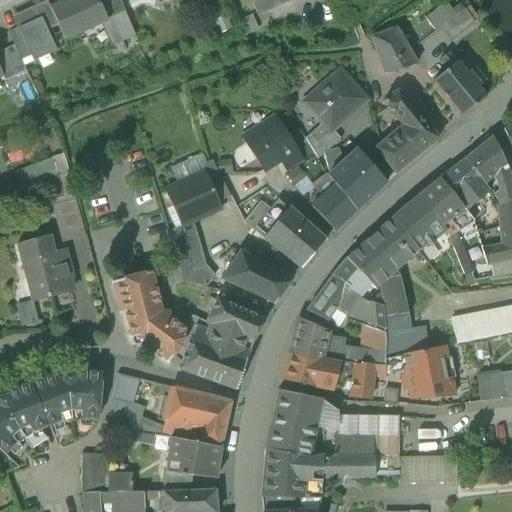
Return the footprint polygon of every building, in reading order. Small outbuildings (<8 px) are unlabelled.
[(67,0),(49,9),(57,26),(58,27),(64,41),(100,25),(106,22),(106,21),(96,0),(67,0)] [(96,0),(106,21),(111,19),(124,12),(118,0),(96,0)] [(251,0),(257,15),(291,0),(251,0)] [(446,4),(425,19),(435,32),(441,28),(456,16),(446,4)] [(43,6),(14,19),(28,50),(32,58),(52,49),(45,32),(58,27),(57,26),(49,9),(45,11),(43,6)] [(456,16),(441,28),(450,41),(473,24),(463,11),(456,16)] [(124,12),(111,19),(121,43),(135,37),(124,12)] [(106,22),(100,25),(110,48),(121,43),(111,19),(106,21),(106,22)] [(28,50),(18,28),(8,33),(18,55),(28,50)] [(396,29),(371,38),(385,76),(416,66),(396,29)] [(13,46),(0,52),(0,73),(0,75),(4,82),(25,72),(13,46)] [(466,75),(456,63),(457,63),(449,53),(438,61),(446,71),(432,82),(461,117),(485,98),(477,89),(480,86),(469,72),(466,75)] [(339,71),(303,104),(321,124),(329,133),(332,131),(366,101),(339,71)] [(404,98),(397,92),(382,104),(401,127),(417,113),(404,98)] [(401,127),(375,149),(395,176),(438,140),(417,113),(401,127)] [(273,118),(258,128),(262,135),(247,145),(264,172),(279,162),(295,152),(278,125),(273,118)] [(321,124),(304,140),(317,160),(323,154),(325,153),(326,151),(327,152),(340,140),(332,131),(329,133),(321,124)] [(511,125),(503,130),(511,152),(511,125)] [(505,167),(491,138),(463,161),(483,185),(493,177),(505,167)] [(337,150),(325,153),(323,154),(324,154),(329,174),(343,161),(336,151),(337,151),(337,150)] [(385,184),(356,150),(343,161),(329,174),(327,176),(335,186),(356,211),(385,184)] [(295,152),(279,162),(285,171),(301,161),(295,152)] [(463,161),(439,180),(465,212),(475,204),(488,193),(483,185),(463,161)] [(211,162),(200,167),(203,173),(204,173),(208,182),(219,177),(211,162)] [(505,167),(493,177),(498,192),(492,194),(499,205),(511,201),(511,188),(511,181),(505,167)] [(203,173),(164,191),(179,227),(180,228),(192,223),(221,210),(218,203),(208,182),(204,173),(203,173)] [(230,198),(219,177),(208,182),(218,203),(230,198)] [(465,212),(439,180),(418,196),(444,233),(447,237),(455,233),(472,221),(471,219),(465,212)] [(317,202),(311,207),(334,232),(356,211),(335,186),(317,202)] [(318,194),(313,198),(317,202),(321,198),(318,194)] [(444,233),(418,196),(397,214),(391,220),(417,252),(444,233)] [(260,204),(243,223),(263,239),(288,209),(278,200),(269,211),(260,204)] [(511,201),(499,205),(496,206),(500,246),(481,250),(487,266),(490,265),(511,260),(511,201)] [(475,204),(465,212),(471,219),(480,210),(475,204)] [(325,241),(288,208),(288,209),(263,239),(300,270),(325,241)] [(78,212),(55,218),(60,239),(83,233),(78,212)] [(192,223),(180,228),(179,227),(167,233),(172,247),(197,238),(192,223)] [(410,258),(386,224),(346,260),(370,286),(374,290),(378,286),(394,272),(410,258)] [(483,227),(475,230),(480,245),(488,242),(483,227)] [(455,233),(447,237),(453,252),(462,249),(455,233)] [(197,238),(172,247),(182,282),(205,288),(214,277),(205,266),(197,238)] [(42,239),(16,246),(31,303),(72,292),(64,267),(69,266),(64,251),(45,255),(42,239)] [(292,280),(239,254),(221,280),(274,304),(292,280)] [(370,286),(346,260),(331,278),(349,287),(345,292),(357,300),(357,299),(370,286)] [(511,260),(490,265),(492,278),(511,274),(511,260)] [(394,272),(378,286),(384,307),(385,321),(407,318),(398,277),(394,272)] [(151,273),(112,283),(112,284),(120,313),(119,313),(119,314),(124,313),(132,346),(134,346),(146,347),(167,362),(166,362),(167,363),(179,348),(185,331),(185,330),(184,331),(169,319),(167,312),(161,314),(150,274),(151,274),(151,273)] [(331,278),(307,312),(326,321),(334,309),(345,317),(357,300),(345,292),(349,287),(331,278)] [(381,307),(357,299),(357,300),(345,317),(384,329),(381,307)] [(216,300),(205,324),(211,326),(209,332),(194,327),(179,370),(221,386),(236,391),(254,342),(264,321),(263,320),(262,321),(216,300)] [(511,308),(450,320),(455,345),(511,333),(511,308)] [(407,318),(385,321),(386,334),(409,332),(407,318)] [(328,333),(297,319),(288,355),(322,360),(328,333)] [(384,354),(340,349),(342,341),(327,339),(322,360),(326,361),(340,363),(384,368),(384,367),(384,359),(384,354)] [(414,339),(385,342),(384,354),(384,359),(417,353),(414,339)] [(444,350),(384,359),(384,367),(390,366),(391,375),(404,373),(411,401),(453,397),(444,350)] [(340,363),(326,361),(322,360),(288,355),(287,355),(280,381),(329,391),(332,390),(332,388),(342,389),(343,383),(351,384),(350,397),(370,400),(373,377),(382,378),(384,368),(340,363)] [(101,375),(73,372),(72,375),(63,374),(62,379),(58,380),(56,374),(30,384),(46,427),(60,422),(60,424),(82,421),(82,420),(97,421),(101,375)] [(511,372),(500,374),(503,400),(511,398),(511,372)] [(139,380),(118,375),(112,400),(116,402),(132,406),(139,380)] [(30,384),(4,394),(5,396),(0,398),(0,451),(4,455),(14,445),(15,446),(33,434),(33,433),(46,427),(30,384)] [(230,403),(173,389),(163,429),(161,437),(169,439),(170,438),(220,448),(230,403)] [(322,400),(278,391),(272,416),(316,425),(321,401),(322,400)] [(398,417),(336,417),(336,412),(321,401),(316,425),(315,429),(323,430),(322,456),(323,456),(323,458),(372,459),(372,458),(373,458),(397,458),(398,458),(398,417)] [(163,429),(131,413),(132,406),(116,402),(109,435),(132,440),(134,433),(155,436),(161,437),(163,429)] [(316,425),(272,416),(265,449),(306,458),(309,459),(309,456),(315,429),(316,425)] [(155,436),(134,433),(132,440),(153,445),(155,436)] [(220,448),(170,438),(169,439),(165,472),(165,473),(192,476),(215,479),(220,448)] [(306,458),(265,449),(260,498),(302,499),(304,482),(306,458)] [(106,456),(81,455),(80,494),(98,493),(105,493),(106,456)] [(322,456),(309,456),(309,459),(306,458),(304,482),(320,484),(321,479),(373,479),(373,476),(373,458),(372,458),(372,459),(323,458),(323,456),(322,456)] [(397,458),(373,458),(373,476),(398,476),(397,459),(397,458)] [(454,458),(397,459),(398,476),(398,480),(455,479),(454,458)] [(192,476),(165,473),(165,472),(164,472),(160,493),(190,492),(192,476)] [(131,477),(108,476),(107,492),(131,492),(131,477)] [(320,484),(304,482),(302,499),(320,500),(320,499),(320,484)] [(160,493),(158,493),(159,500),(159,511),(216,511),(214,491),(190,492),(160,493)] [(98,493),(83,494),(84,511),(100,511),(98,494),(98,493)] [(135,511),(134,493),(111,494),(112,511),(135,511)] [(143,493),(134,493),(135,511),(144,511),(144,501),(143,493)] [(158,493),(143,493),(144,501),(159,500),(158,493)] [(112,511),(111,494),(98,494),(100,511),(112,511)] [(302,499),(260,498),(262,511),(269,511),(316,510),(317,511),(319,511),(320,500),(302,499)]
